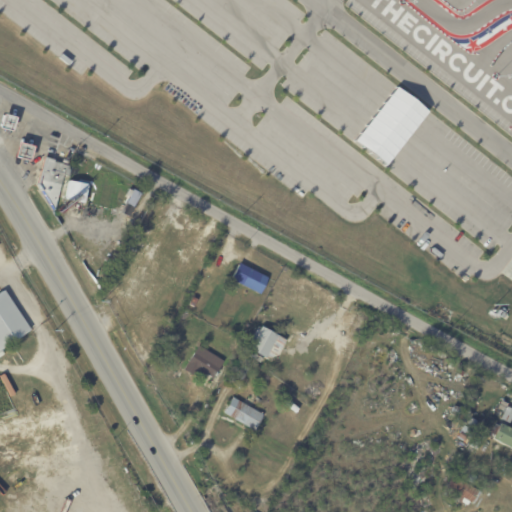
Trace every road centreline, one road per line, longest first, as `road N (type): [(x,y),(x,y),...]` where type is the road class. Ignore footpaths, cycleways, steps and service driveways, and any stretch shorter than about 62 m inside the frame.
road 1 (residential): [(0,90),(511,372)]
road 2 (secondary): [(0,181),(189,511)]
